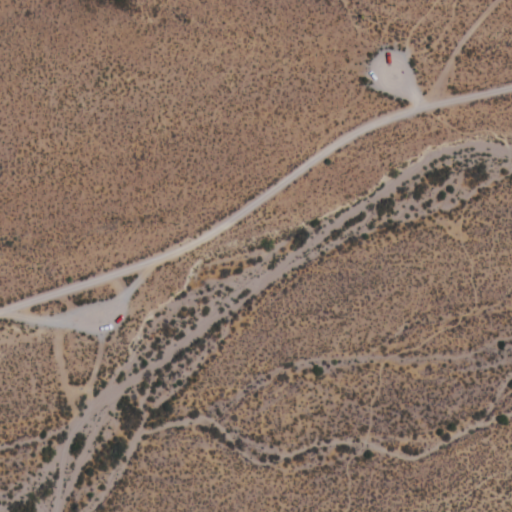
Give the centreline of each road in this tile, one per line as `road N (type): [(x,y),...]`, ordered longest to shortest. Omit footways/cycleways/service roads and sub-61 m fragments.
road 1 (residential): [(438,96),(333,144),(220,226),(160,257),(0,306)]
road 2 (track): [(136,265),(103,324),(87,389),(94,400)]
road 3 (track): [(94,400),(69,438),(56,511)]
